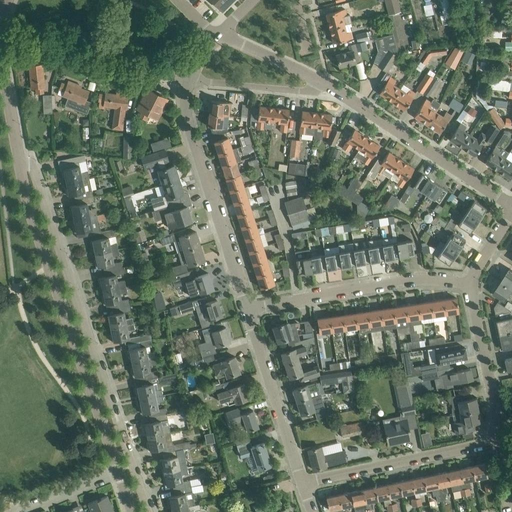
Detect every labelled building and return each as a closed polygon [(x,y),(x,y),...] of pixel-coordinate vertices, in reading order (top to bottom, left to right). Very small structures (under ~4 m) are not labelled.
[(225,0),(212,0),(221,9),(228,2),(225,0)] [(384,0),(389,18),(402,15),(398,0),(384,0)] [(439,0),(444,19),(454,17),(450,0),(439,0)] [(346,16),(344,9),(326,14),(329,29),(349,24),(349,23),(352,23),(350,15),(346,16)] [(349,24),(329,29),(333,43),(352,38),(349,24)] [(501,37),(502,27),(487,27),(487,37),(501,37)] [(365,32),(355,35),(357,42),(367,40),(365,32)] [(393,34),(374,39),(377,51),(373,62),(387,72),(398,54),(393,34)] [(413,49),(420,47),(418,39),(411,40),(413,49)] [(348,45),(350,51),(336,55),(340,67),(359,62),(355,43),(348,45)] [(453,45),(445,64),(455,68),(463,49),(453,45)] [(430,51),(427,53),(421,62),(426,65),(431,56),(447,54),(446,49),(432,51),(431,51),(430,51)] [(470,65),(475,54),(466,50),(452,79),(460,83),(469,65),(470,65)] [(511,52),(501,53),(501,69),(511,69),(511,68),(511,62),(509,62),(509,57),(511,57),(511,52)] [(43,87),(44,87),(42,64),(29,66),(31,88),(35,88),(36,93),(43,92),(43,87)] [(497,79),(511,79),(511,70),(496,70),(497,79)] [(422,93),(432,77),(427,74),(416,90),(422,93)] [(395,81),(390,77),(379,93),(392,101),(400,89),(393,85),(395,81)] [(422,93),(428,97),(439,81),(432,77),(422,93)] [(487,89),(509,92),(508,97),(511,97),(511,79),(497,79),(493,79),(492,79),(489,79),(487,89)] [(67,103),(74,106),(73,108),(87,113),(91,102),(85,100),(88,91),(78,87),(79,85),(68,81),(67,85),(62,83),(59,90),(60,90),(58,94),(62,96),(63,95),(69,98),(67,103)] [(409,90),(406,94),(400,89),(392,101),(404,110),(415,94),(409,90)] [(139,104),(143,105),(140,111),(141,111),(139,116),(145,119),(148,114),(151,116),(154,111),(160,114),(167,99),(150,91),(147,97),(144,96),(139,104)] [(112,128),(122,129),(125,109),(126,108),(128,94),(120,93),(120,95),(105,93),(105,95),(100,94),(98,101),(99,101),(98,107),(103,108),(104,106),(115,107),(112,128)] [(42,95),(43,113),(52,112),(51,94),(42,95)] [(459,113),(464,105),(453,98),(448,105),(459,113)] [(430,102),(426,99),(414,116),(427,125),(435,113),(440,104),(433,99),(430,102)] [(229,116),(229,113),(230,103),(211,100),(209,114),(223,115),(229,116)] [(487,111),(499,129),(504,125),(492,106),(488,105),(482,104),(483,105),(487,111)] [(250,127),(257,128),(263,129),(264,121),(272,122),(274,108),(259,106),(258,119),(251,118),(250,127)] [(471,107),(467,112),(473,117),(477,111),(471,107)] [(286,132),(289,109),(274,108),(272,122),(281,123),(280,131),(286,132)] [(306,135),(306,133),(315,134),(316,127),(315,127),(317,113),(302,111),(299,134),(306,135)] [(445,112),(442,117),(435,113),(427,125),(439,133),(451,116),(445,112)] [(340,131),(333,128),(333,129),(330,129),(332,114),(317,113),(315,127),(316,127),(324,128),(323,137),(329,137),(327,143),(334,146),(340,131)] [(209,114),(208,126),(211,127),(210,129),(213,138),(226,134),(226,132),(228,132),(226,127),(222,127),(223,115),(209,114)] [(470,122),(476,126),(479,121),(474,118),(470,122)] [(466,127),(460,123),(449,139),(462,148),(470,135),(463,131),(466,127)] [(482,132),(479,136),(485,140),(490,144),(492,142),(491,141),(499,130),(491,125),(485,134),(482,132)] [(354,129),(342,148),(347,151),(352,145),(359,149),(367,138),(354,129)] [(499,129),(499,130),(491,141),(492,142),(500,147),(508,135),(499,129)] [(479,136),(477,140),(470,135),(462,148),(475,156),(485,140),(479,136)] [(218,154),(232,149),(227,136),(214,141),(218,154)] [(245,145),(251,143),(249,136),(243,138),(245,145)] [(171,147),(168,138),(150,143),(153,153),(171,147)] [(359,149),(354,156),(361,161),(367,164),(379,146),(367,138),(359,149)] [(292,139),(290,156),(291,156),(291,161),(297,161),(297,157),(299,157),(301,140),(292,139)] [(241,146),(241,147),(243,155),(254,151),(251,143),(245,145),(244,146),(243,146),(241,146)] [(501,150),(495,147),(485,162),(497,171),(505,159),(498,154),(501,150)] [(237,148),(232,149),(218,154),(222,166),(236,162),(241,160),(237,148)] [(335,148),(331,158),(337,160),(341,151),(335,148)] [(134,149),(125,149),(125,160),(133,160),(134,149)] [(162,184),(178,179),(174,165),(169,167),(167,160),(168,160),(168,159),(165,150),(155,153),(141,157),(144,167),(156,163),(157,166),(162,184)] [(377,158),(368,173),(374,178),(378,172),(389,179),(393,172),(401,160),(388,152),(382,162),(377,158)] [(71,167),(61,169),(63,178),(65,177),(66,182),(89,177),(88,171),(81,173),(78,162),(85,161),(84,155),(69,158),(71,167)] [(250,169),(259,166),(256,159),(248,162),(250,169)] [(511,162),(511,163),(505,159),(497,171),(510,179),(511,175),(511,162)] [(116,171),(123,169),(121,160),(114,162),(116,171)] [(393,172),(400,177),(396,184),(401,187),(414,168),(401,160),(393,172)] [(239,173),(236,162),(222,166),(226,177),(239,173)] [(302,168),(293,167),(294,163),(290,162),(289,167),(288,173),(308,176),(309,165),(302,164),(302,168)] [(251,171),(254,170),(256,177),(261,175),(259,166),(250,169),(251,171)] [(243,186),(239,173),(226,177),(230,190),(243,186)] [(422,174),(419,178),(414,186),(426,195),(435,182),(422,174)] [(65,187),(67,195),(74,194),(75,199),(93,196),(92,190),(85,191),(84,184),(90,183),(89,177),(66,182),(67,186),(65,187)] [(166,195),(151,199),(154,210),(164,207),(181,202),(178,195),(183,193),(178,179),(162,184),(166,195)] [(296,181),(285,182),(286,189),(296,188),(297,187),(296,181)] [(356,190),(349,185),(347,188),(337,182),(333,189),(350,200),(356,190)] [(439,203),(447,190),(435,182),(426,195),(439,203)] [(121,189),(123,198),(130,196),(134,194),(131,185),(121,189)] [(410,195),(414,189),(409,185),(405,192),(410,195)] [(244,187),(243,186),(230,190),(234,203),(247,198),(251,197),(248,186),(244,187)] [(296,188),(286,189),(287,196),(297,194),(296,188)] [(457,196),(463,200),(466,195),(461,191),(457,196)] [(398,199),(391,195),(384,206),(391,211),(398,199)] [(76,205),(69,206),(71,215),(73,215),(74,219),(97,214),(96,208),(89,210),(88,203),(94,202),(93,196),(75,199),(76,205)] [(130,196),(123,198),(130,218),(137,216),(130,196)] [(284,202),(291,225),(292,224),(293,229),(303,226),(311,224),(303,196),(284,202)] [(249,205),(247,198),(234,203),(238,215),(251,210),(260,208),(258,202),(249,205)] [(478,221),(486,208),(474,200),(466,213),(478,221)] [(164,207),(166,214),(171,227),(191,221),(187,206),(183,207),(181,202),(164,207)] [(430,215),(435,218),(443,208),(437,204),(430,215)] [(255,223),(251,210),(238,215),(241,227),(255,223)] [(478,221),(466,213),(457,225),(470,233),(478,221)] [(74,233),(80,231),(87,230),(88,236),(101,233),(100,226),(98,221),(97,214),(74,219),(75,224),(73,224),(74,233)] [(365,228),(380,225),(379,218),(364,221),(365,228)] [(447,223),(453,227),(457,223),(451,218),(447,223)] [(351,230),(365,228),(364,221),(349,223),(351,230)] [(259,235),(255,223),(241,227),(245,239),(259,235)] [(336,233),(351,230),(349,223),(335,226),(336,233)] [(453,227),(447,223),(445,227),(450,231),(453,227)] [(321,235),(336,233),(335,226),(320,228),(321,235)] [(103,238),(91,241),(92,250),(94,249),(95,254),(99,253),(118,249),(117,242),(110,244),(109,237),(116,236),(114,230),(112,230),(102,233),(103,238)] [(182,231),(164,237),(166,245),(176,242),(179,252),(200,246),(195,231),(184,235),(182,231)] [(457,252),(465,240),(453,232),(445,244),(457,252)] [(263,247),(259,235),(245,239),(249,251),(263,247)] [(396,237),(382,239),(383,244),(385,259),(400,257),(397,242),(396,237)] [(382,239),(367,241),(368,247),(371,262),(385,259),(383,244),(382,239)] [(397,242),(400,257),(414,254),(412,239),(397,242)] [(353,243),(354,249),(356,264),(371,262),(368,247),(367,241),(353,243)] [(457,252),(445,244),(437,257),(449,265),(457,252)] [(423,247),(421,247),(423,254),(430,252),(429,246),(429,245),(428,245),(423,247)] [(200,246),(179,252),(184,266),(174,270),(176,275),(191,270),(189,265),(204,260),(200,246)] [(266,259),(263,247),(249,251),(253,264),(266,259)] [(94,258),(96,267),(101,266),(103,266),(104,271),(122,267),(121,261),(114,263),(113,256),(120,255),(118,249),(99,253),(95,254),(96,258),(94,258)] [(310,249),(304,250),(294,252),(298,274),(314,271),(310,251),(310,249)] [(323,254),(322,249),(310,251),(314,271),(327,269),(325,254),(323,254)] [(356,264),(354,249),(339,252),(342,267),(356,264)] [(342,267),(339,252),(325,254),(327,269),(342,267)] [(270,272),(266,259),(253,264),(257,276),(270,272)] [(105,277),(98,278),(100,287),(102,286),(103,291),(106,290),(126,286),(125,279),(118,281),(116,274),(123,273),(122,267),(104,271),(105,277)] [(282,268),(284,276),(285,286),(291,286),(289,275),(288,267),(282,268)] [(511,270),(509,269),(501,281),(511,288),(511,270)] [(188,285),(190,289),(197,287),(199,293),(203,291),(213,288),(208,273),(195,277),(192,270),(191,270),(176,275),(173,276),(177,289),(188,285)] [(265,287),(267,286),(274,284),(270,272),(257,276),(261,288),(264,287),(265,287)] [(511,288),(501,281),(493,294),(505,302),(511,290),(511,288)] [(102,296),(104,304),(108,303),(111,303),(112,309),(130,305),(128,299),(122,300),(120,294),(127,292),(126,286),(106,290),(103,291),(104,295),(102,296)] [(165,308),(160,292),(153,294),(157,310),(165,308)] [(457,302),(456,298),(444,300),(446,314),(448,323),(454,322),(453,313),(458,312),(457,304),(458,304),(457,302)] [(207,311),(209,319),(212,318),(221,315),(216,300),(212,301),(207,303),(204,304),(195,307),(198,314),(207,311)] [(446,314),(444,300),(431,302),(433,316),(446,314)] [(192,301),(179,305),(181,313),(195,309),(192,301)] [(433,316),(431,302),(418,304),(421,324),(434,322),(433,316)] [(511,311),(505,306),(498,302),(494,307),(497,321),(500,335),(511,332),(511,311)] [(418,304),(406,306),(409,326),(410,331),(411,338),(411,341),(412,348),(424,346),(424,342),(420,343),(417,328),(414,329),(413,325),(421,324),(418,304)] [(113,314),(106,315),(108,324),(110,324),(111,328),(114,328),(134,323),(132,317),(126,319),(124,312),(131,310),(130,305),(112,309),(113,314)] [(181,313),(179,305),(169,309),(172,316),(178,314),(181,313)] [(409,326),(406,306),(393,308),(396,328),(397,333),(410,331),(409,326)] [(396,328),(393,308),(380,309),(383,330),(396,328)] [(383,330),(380,309),(368,311),(371,332),(383,330)] [(371,332),(368,311),(355,313),(357,328),(358,327),(359,334),(371,332)] [(357,328),(355,313),(342,315),(344,330),(357,328)] [(333,336),(334,348),(347,346),(345,335),(344,330),(342,315),(330,317),(332,331),(333,336)] [(330,317),(317,319),(319,333),(332,331),(330,317)] [(304,321),(305,327),(305,332),(302,333),(304,339),(313,337),(311,320),(304,321)] [(205,342),(207,348),(200,350),(202,357),(216,353),(214,347),(217,346),(230,342),(225,327),(223,328),(221,322),(209,326),(210,328),(202,331),(205,342)] [(111,342),(117,340),(124,339),(125,344),(139,342),(151,339),(150,333),(136,336),(129,338),(128,331),(135,329),(134,323),(114,328),(111,328),(112,332),(110,333),(111,342)] [(278,342),(283,340),(286,339),(288,344),(293,343),(298,341),(300,341),(294,323),(288,324),(287,323),(273,327),(278,342)] [(423,334),(424,341),(428,341),(429,345),(437,344),(436,338),(437,338),(436,332),(423,334)] [(511,332),(500,335),(503,350),(511,347),(511,332)] [(293,343),(295,349),(281,353),(285,365),(299,361),(297,356),(307,353),(304,346),(314,343),(313,337),(304,339),(300,341),(298,341),(293,343)] [(140,347),(127,350),(129,358),(131,358),(132,362),(135,362),(155,358),(154,352),(147,353),(145,346),(152,345),(151,339),(139,342),(140,347)] [(466,356),(468,355),(466,349),(465,349),(464,347),(463,348),(460,348),(460,346),(460,345),(460,344),(458,344),(458,345),(447,346),(436,348),(435,348),(433,348),(437,364),(438,364),(446,362),(449,361),(449,362),(450,361),(449,360),(453,359),(454,360),(455,360),(465,358),(467,358),(466,356)] [(183,363),(185,369),(196,366),(196,367),(197,370),(214,365),(216,372),(217,374),(225,371),(227,376),(230,375),(240,372),(234,357),(229,358),(225,360),(224,360),(223,357),(215,359),(213,354),(194,360),(183,363)] [(388,361),(387,355),(375,356),(376,363),(388,361)] [(131,367),(133,376),(138,375),(145,373),(146,379),(159,376),(158,371),(151,372),(149,365),(156,364),(155,358),(135,362),(132,362),(133,367),(131,367)] [(327,360),(328,364),(322,365),(323,371),(337,369),(337,363),(336,363),(335,359),(327,360)] [(289,378),(294,376),(298,375),(300,381),(320,375),(318,365),(302,370),(299,361),(285,365),(289,378)] [(404,362),(405,370),(406,377),(422,374),(437,371),(436,364),(412,369),(411,361),(404,362)] [(423,381),(442,377),(442,374),(453,372),(452,368),(437,371),(438,371),(422,375),(423,381)] [(442,374),(442,377),(445,388),(453,387),(453,383),(461,382),(471,380),(469,369),(464,369),(462,370),(462,369),(460,369),(460,370),(453,372),(442,374)] [(341,382),(343,393),(356,391),(352,371),(320,375),(321,386),(341,382)] [(148,385),(135,387),(137,396),(139,395),(140,400),(143,399),(163,395),(162,389),(155,391),(153,384),(160,382),(160,383),(166,382),(167,384),(178,381),(177,373),(159,376),(146,379),(148,385)] [(248,399),(244,383),(239,385),(234,386),(233,387),(231,381),(214,386),(216,392),(219,400),(219,401),(226,399),(227,402),(235,400),(235,403),(239,402),(248,399)] [(401,405),(403,415),(415,413),(413,402),(412,403),(407,381),(394,384),(398,406),(401,405)] [(307,386),(306,385),(293,389),(297,402),(310,397),(310,398),(320,395),(316,383),(307,386)] [(450,404),(451,403),(452,408),(459,406),(460,414),(478,410),(475,398),(464,400),(463,394),(450,396),(446,399),(450,404)] [(139,404),(140,413),(146,412),(148,412),(149,417),(166,414),(165,408),(159,410),(157,402),(164,401),(163,395),(143,399),(140,400),(141,404),(139,404)] [(310,397),(297,402),(301,414),(314,410),(314,409),(324,406),(322,400),(312,403),(310,398),(310,397)] [(227,412),(231,425),(244,421),(247,431),(258,427),(250,404),(246,406),(248,411),(242,413),(240,407),(227,412)] [(330,414),(346,411),(344,404),(329,408),(330,414)] [(187,409),(186,409),(187,413),(187,415),(188,420),(199,418),(198,413),(197,412),(197,411),(196,410),(195,410),(194,409),(192,409),(191,408),(189,409),(188,409),(187,409)] [(347,418),(359,416),(357,409),(346,412),(347,418)] [(460,414),(454,415),(458,434),(470,431),(469,424),(481,422),(478,410),(460,414)] [(150,423),(143,424),(144,433),(147,432),(147,437),(151,436),(170,432),(166,414),(149,417),(150,423)] [(390,444),(406,440),(405,436),(410,435),(406,419),(392,423),(393,426),(384,428),(386,437),(389,437),(390,444)] [(353,436),(365,433),(362,422),(340,427),(344,445),(355,443),(353,436)] [(183,449),(184,449),(191,448),(190,444),(190,442),(182,443),(173,445),(172,438),(170,432),(151,436),(147,437),(148,441),(146,442),(148,451),(153,449),(161,448),(162,454),(183,449)] [(213,433),(205,434),(205,443),(213,442),(213,433)] [(235,441),(236,443),(240,458),(246,456),(253,454),(258,469),(261,468),(271,465),(263,443),(251,447),(247,449),(246,445),(250,443),(248,437),(239,440),(235,441)] [(313,470),(326,467),(326,466),(347,461),(345,450),(323,455),(321,447),(318,448),(308,450),(313,470)] [(163,459),(160,460),(161,468),(163,468),(164,472),(167,472),(187,468),(184,449),(183,449),(162,454),(163,459)] [(487,476),(484,463),(472,466),(475,479),(487,476)] [(475,479),(472,466),(460,469),(466,495),(471,494),(469,488),(471,488),(469,480),(475,479)] [(163,477),(165,486),(170,485),(172,484),(174,490),(191,486),(190,480),(183,482),(181,475),(189,474),(187,468),(167,472),(164,472),(165,477),(163,477)] [(466,495),(460,469),(448,471),(451,484),(452,492),(460,490),(461,496),(466,495)] [(451,484),(448,471),(435,474),(441,500),(446,499),(444,493),(447,493),(446,485),(451,484)] [(273,474),(267,476),(269,482),(275,480),(273,474)] [(441,500),(435,474),(424,476),(424,480),(426,489),(432,488),(433,496),(436,495),(437,501),(441,500)] [(424,476),(411,479),(414,492),(419,491),(426,489),(424,480),(424,476)] [(414,492),(411,479),(399,482),(402,494),(408,493),(414,492)] [(402,494),(399,482),(387,484),(390,497),(402,494)] [(390,497),(387,484),(375,487),(377,499),(383,498),(384,506),(387,506),(387,511),(388,511),(393,511),(391,504),(390,497)] [(255,493),(268,491),(267,485),(254,488),(255,493)] [(175,495),(167,497),(169,505),(171,505),(172,509),(176,509),(195,505),(194,498),(195,498),(193,493),(192,492),(191,486),(174,490),(175,495)] [(377,499),(375,487),(363,489),(367,511),(373,511),(372,508),(373,508),(372,501),(377,499)] [(364,511),(367,511),(363,489),(351,492),(354,504),(355,511),(364,511)] [(354,504),(351,492),(339,494),(341,507),(354,504)] [(329,510),(334,509),(334,511),(342,511),(341,507),(339,494),(326,497),(329,510)] [(88,504),(89,508),(91,511),(113,511),(107,496),(88,504)] [(286,511),(285,509),(283,509),(279,499),(270,502),(255,508),(256,511),(286,511)]
